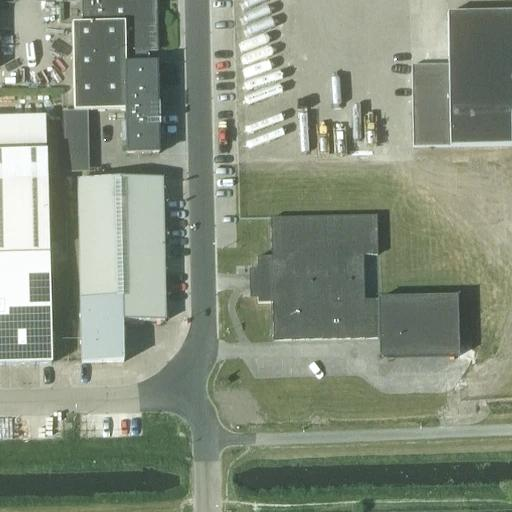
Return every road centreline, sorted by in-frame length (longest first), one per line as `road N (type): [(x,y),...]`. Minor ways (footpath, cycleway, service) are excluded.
road 1 (unclassified): [(180,388),(200,361),(206,324),(198,0)]
road 2 (residential): [(205,441),(511,430)]
road 3 (unclassified): [(137,405),(0,407)]
